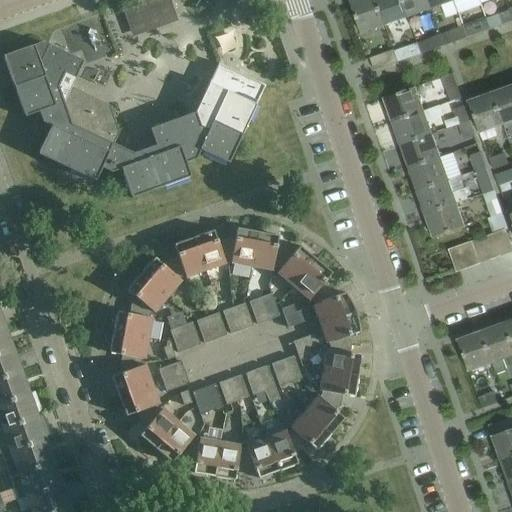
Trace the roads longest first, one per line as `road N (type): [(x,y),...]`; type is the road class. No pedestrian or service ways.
road 1 (residential): [(398,323),(296,0)]
road 2 (residential): [(113,511),(0,197)]
road 3 (residential): [(458,511),(398,323)]
road 4 (residential): [(398,323),(511,282)]
